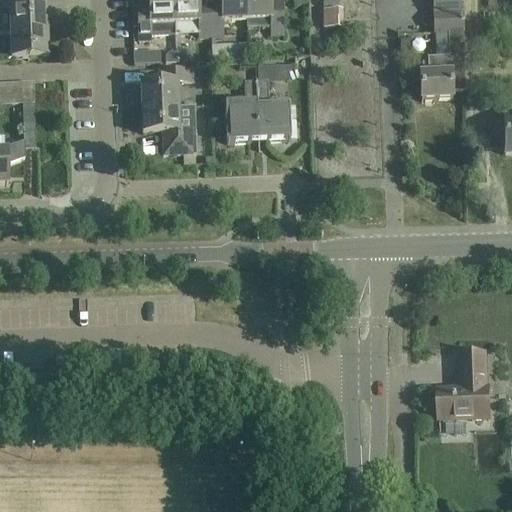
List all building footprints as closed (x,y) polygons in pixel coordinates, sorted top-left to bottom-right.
[(150,39),(174,38),(172,0),(147,0),(149,15),(138,16),(138,11),(137,11),(138,44),(151,44),(150,39)] [(210,13),(210,8),(198,9),(197,0),(172,0),(174,38),(198,38),(198,42),(210,41),(210,13)] [(246,24),(244,0),(220,0),(221,12),(210,13),(210,41),(223,41),(222,25),(246,24)] [(283,37),(282,30),(281,5),(281,10),(270,10),(269,0),(244,0),(246,24),(246,32),(270,31),(270,38),(283,37)] [(430,0),(432,39),(448,39),(462,38),(460,0),(430,0)] [(9,38),(47,36),(46,11),(21,13),(21,1),(0,2),(0,13),(8,13),(9,38)] [(342,31),(341,12),(321,13),(322,32),(342,31)] [(10,62),(28,61),(48,60),(47,36),(9,38),(10,62)] [(448,47),(449,61),(428,61),(429,77),(419,77),(420,104),(452,103),(451,95),(464,95),(463,68),(462,38),(448,39),(448,47)] [(408,43),(400,43),(400,51),(409,51),(408,43)] [(220,63),(237,63),(238,46),(220,46),(220,63)] [(168,57),(164,60),(164,68),(175,67),(174,56),(168,57)] [(141,113),(179,111),(178,87),(194,86),(193,74),(159,76),(159,77),(164,76),(164,87),(140,88),(141,113)] [(267,85),(256,86),(258,146),(290,145),(288,109),(268,109),(267,85)] [(226,147),(258,146),(256,86),(243,86),(244,106),(224,107),(226,147)] [(0,109),(11,109),(10,87),(0,87),(0,109)] [(11,109),(22,108),(21,87),(10,87),(11,109)] [(33,87),(21,87),(22,108),(34,108),(33,87)] [(490,101),(482,101),(482,112),(491,112),(490,101)] [(23,145),(6,153),(0,153),(0,189),(7,189),(7,168),(24,162),(24,154),(35,153),(34,110),(22,110),(23,145)] [(179,111),(141,113),(142,137),(167,136),(167,147),(162,147),(163,160),(196,159),(194,110),(179,111)] [(504,121),(503,121),(505,158),(511,157),(511,110),(503,111),(504,121)] [(440,424),(490,423),(489,392),(487,392),(486,358),(461,358),(462,392),(439,393),(440,424)]
